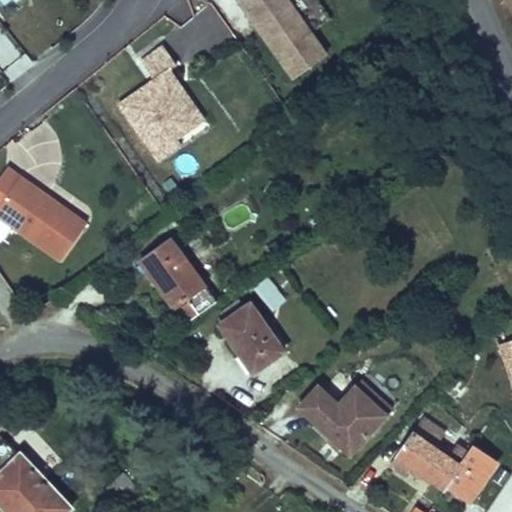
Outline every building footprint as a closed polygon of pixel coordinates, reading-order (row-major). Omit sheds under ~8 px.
[(286,0),(240,0),(239,1),(294,85),(331,60),(286,0)] [(214,3),(170,31),(190,64),(235,36),(214,3)] [(152,82),(117,103),(159,166),(210,128),(169,76),(174,67),(162,51),(141,64),(152,82)] [(86,224),(9,167),(0,179),(0,216),(59,264),(86,224)] [(225,308),(178,253),(149,277),(186,321),(194,314),(204,326),(225,308)] [(262,292),(276,308),(287,297),(274,281),(262,292)] [(297,358),(263,312),(232,335),(266,381),(297,358)] [(511,343),(498,347),(511,385),(511,343)] [(407,420),(375,390),(370,396),(402,425),(407,420)] [(365,466),(402,425),(370,396),(353,415),(333,396),(313,418),(365,466)] [(468,492),(485,456),(473,450),(466,463),(449,455),(457,439),(435,429),(411,480),(425,487),(430,477),(466,494),(471,497),(471,496),(467,494),(468,492)] [(72,511),(80,505),(25,448),(20,452),(5,437),(0,441),(0,503),(8,511),(72,511)] [(511,462),(488,451),(485,456),(468,492),(493,504),(511,465),(511,462)] [(132,477),(110,502),(120,511),(146,511),(157,500),(132,477)]
